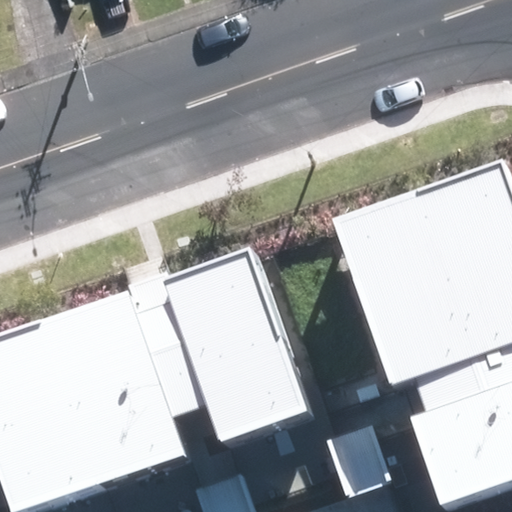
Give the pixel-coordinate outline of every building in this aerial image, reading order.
[(511,184),(509,177),(347,233),(398,381),(511,341),(511,184)] [(198,279),(242,422),(320,398),(276,255),(198,279)] [(65,478),(197,436),(152,294),(20,335),(65,478)] [(511,385),(413,423),(445,506),(511,480),(511,385)] [(0,461),(0,501),(12,498),(0,461)] [(275,511),(269,494),(243,502),(223,509),(223,511),(275,511)]
